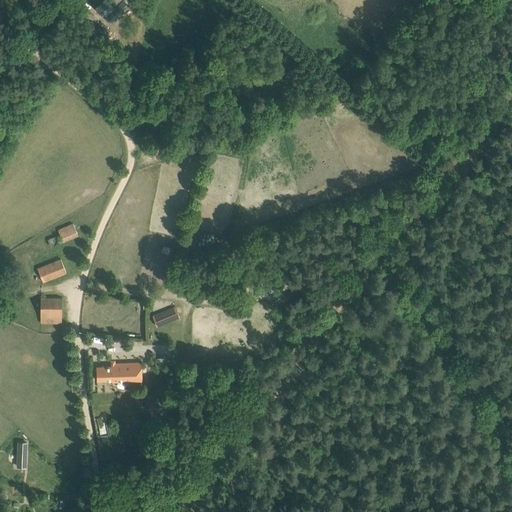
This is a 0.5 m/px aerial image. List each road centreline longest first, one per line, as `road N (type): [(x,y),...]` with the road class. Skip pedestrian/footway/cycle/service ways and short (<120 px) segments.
road 1 (track): [(511,81),(160,511)]
road 2 (track): [(26,42),(122,122),(133,143),(80,288),(96,475),(83,511)]
road 3 (track): [(511,449),(375,244)]
